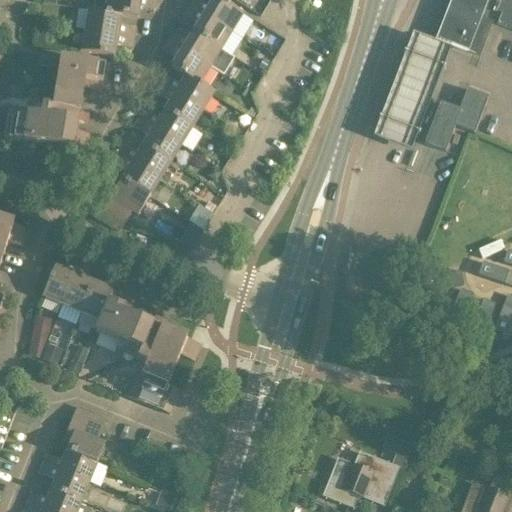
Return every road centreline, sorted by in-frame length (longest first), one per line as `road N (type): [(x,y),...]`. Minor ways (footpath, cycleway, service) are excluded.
road 1 (tertiary): [(288,301),(381,0)]
road 2 (residential): [(200,275),(238,169),(296,47),(285,9),(291,0)]
road 3 (residential): [(57,217),(77,207),(103,130),(152,48),(163,0)]
road 4 (tertiary): [(228,511),(288,301)]
road 5 (residential): [(192,398),(177,438),(57,391)]
road 6 (residential): [(18,365),(16,312),(42,229),(57,217)]
road 7 (residential): [(200,275),(138,257),(57,217)]
road 8 (residential): [(6,511),(57,391)]
